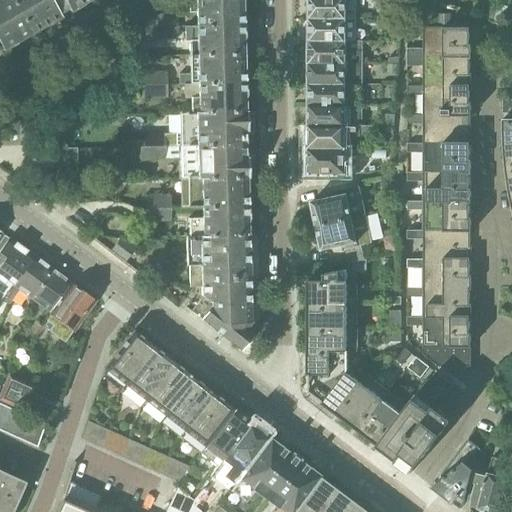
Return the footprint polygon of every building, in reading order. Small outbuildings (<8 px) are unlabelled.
[(0,0),(0,44),(4,51),(16,44),(15,43),(32,33),(12,0),(0,0)] [(12,0),(32,33),(48,24),(49,25),(71,12),(83,5),(82,4),(89,0),(12,0)] [(188,0),(188,13),(196,13),(197,26),(243,25),(242,0),(188,0)] [(309,0),(309,19),(356,19),(356,0),(309,0)] [(392,0),(391,11),(402,12),(405,1),(398,0),(392,0)] [(485,18),(493,21),(498,10),(490,7),(485,18)] [(451,15),(439,15),(439,28),(443,28),(451,28),(451,15)] [(164,18),(164,28),(176,28),(176,17),(164,18)] [(309,19),(309,42),(356,42),(356,41),(356,19),(309,19)] [(197,27),(185,27),(185,41),(189,41),(189,56),(244,54),(243,25),(197,26),(197,27)] [(176,28),(164,28),(164,38),(177,38),(176,28)] [(408,49),(408,58),(423,58),(472,58),(472,47),(477,47),(486,28),(480,28),(451,28),(443,28),(439,28),(423,28),(423,49),(408,49)] [(309,55),(308,64),(363,64),(363,41),(356,41),(356,42),(309,42),(309,55)] [(189,75),(178,75),(179,85),(184,85),(198,84),(244,83),(244,54),(189,56),(189,71),(189,75)] [(408,58),(408,66),(423,66),(423,86),(423,87),(472,87),(472,74),(470,74),(470,59),(472,59),(472,58),(423,58),(408,58)] [(363,64),(308,64),(308,85),(346,85),(362,85),(363,64)] [(397,74),(397,65),(388,65),(388,73),(397,74)] [(141,72),(141,85),(167,85),(167,71),(141,72)] [(511,98),(511,74),(509,73),(502,84),(507,97),(511,98)] [(198,84),(184,85),(184,99),(190,99),(190,113),(245,112),(244,83),(198,84)] [(167,98),(167,85),(141,85),(141,99),(167,98)] [(308,85),(308,105),(347,105),(363,105),(362,85),(346,85),(308,85)] [(408,87),(408,95),(423,95),(423,115),(472,115),(472,102),(470,102),(470,88),(472,88),(472,87),(423,87),(423,86),(408,87)] [(511,100),(503,96),(503,113),(511,113),(511,100)] [(308,121),(308,126),(363,126),(363,105),(347,105),(308,105),(308,121)] [(179,133),(165,133),(165,147),(177,147),(180,147),(196,146),(246,145),(245,112),(190,113),(179,113),(179,133)] [(395,126),(396,115),(386,115),(385,125),(395,126)] [(408,115),(408,124),(423,124),(423,144),(472,144),(472,131),(470,131),(470,117),(472,117),(472,115),(423,115),(408,115)] [(511,119),(503,119),(504,145),(511,144),(511,119)] [(50,126),(36,126),(37,142),(41,142),(50,142),(50,126)] [(308,126),(308,149),(345,149),(345,137),(346,137),(363,136),(363,132),(374,132),(374,126),(363,126),(308,126)] [(139,134),(139,147),(165,147),(165,133),(139,134)] [(408,144),(407,153),(408,153),(423,153),(423,173),(472,173),(472,160),(470,160),(470,146),(472,146),(472,144),(423,144),(408,144)] [(177,147),(165,147),(165,160),(178,160),(178,179),(187,179),(246,178),(246,145),(196,146),(180,147),(177,147)] [(165,147),(139,147),(140,161),(165,160),(165,147)] [(308,149),(308,175),(311,175),(331,175),(345,175),(345,172),(345,149),(308,149)] [(408,173),(407,173),(407,181),(407,182),(408,182),(423,182),(423,198),(423,202),(472,202),(472,189),(470,189),(470,174),(472,174),(472,173),(423,173),(408,173)] [(246,178),(187,179),(187,208),(202,208),(247,207),(246,178)] [(334,197),(311,202),(316,226),(359,217),(365,215),(363,202),(360,187),(333,192),(334,197)] [(145,195),(145,209),(170,209),(170,195),(145,195)] [(408,202),(407,210),(423,210),(423,231),(472,231),(472,218),(470,218),(470,203),(472,203),(472,202),(423,202),(408,202)] [(202,218),(188,219),(189,237),(247,236),(247,226),(247,207),(202,208),(202,218)] [(171,222),(170,209),(145,209),(146,223),(171,222)] [(359,217),(316,226),(321,250),(344,245),(345,250),(346,250),(349,263),(364,260),(361,246),(372,243),(369,229),(368,229),(365,215),(359,217)] [(423,231),(408,231),(408,239),(423,239),(423,260),(472,259),(472,247),(470,247),(470,232),(472,232),(472,231),(423,231)] [(247,236),(189,237),(186,237),(187,267),(190,267),(189,287),(201,287),(201,296),(202,297),(191,312),(239,349),(240,347),(241,348),(247,347),(251,341),(250,337),(249,336),(251,333),(245,329),(251,322),(249,321),(247,236)] [(0,297),(3,300),(4,300),(35,257),(9,238),(0,249),(0,297)] [(135,249),(120,238),(111,250),(125,262),(135,249)] [(35,257),(4,300),(9,304),(19,290),(31,299),(53,270),(35,257)] [(408,260),(408,268),(423,268),(423,288),(472,288),(472,275),(470,275),(470,261),(472,261),(472,259),(423,260),(408,260)] [(348,281),(348,269),(324,275),(324,281),(308,281),(308,305),(358,305),(358,281),(348,281)] [(53,270),(31,299),(49,312),(70,283),(53,270)] [(75,285),(49,321),(55,325),(51,331),(65,342),(95,301),(75,285)] [(472,288),(423,288),(408,288),(408,297),(423,297),(423,317),(472,317),(472,304),(470,304),(470,290),(472,290),(472,288)] [(388,305),(401,305),(402,305),(402,297),(388,297),(388,305)] [(358,305),(308,305),(308,328),(358,328),(358,305)] [(402,311),(388,311),(388,320),(402,320),(402,311)] [(408,326),(423,326),(424,347),(462,347),(462,367),(471,367),(471,347),(472,347),(472,333),(470,333),(470,319),(472,319),(472,317),(423,317),(408,317),(408,326)] [(388,320),(388,328),(402,328),(402,320),(388,320)] [(37,323),(31,331),(38,337),(44,328),(37,323)] [(358,328),(308,328),(308,351),(348,351),(348,352),(358,352),(358,328)] [(133,331),(104,369),(124,385),(154,347),(133,331)] [(402,334),(401,334),(388,334),(388,342),(402,342),(402,334)] [(154,347),(124,385),(144,400),(174,363),(154,347)] [(462,347),(424,347),(424,354),(439,367),(441,367),(462,367),(462,347)] [(411,353),(405,349),(397,360),(403,365),(411,353)] [(308,351),(308,374),(308,375),(310,375),(310,390),(311,391),(348,373),(348,352),(348,351),(308,351)] [(423,362),(416,357),(408,368),(415,373),(423,362)] [(421,378),(430,367),(423,362),(415,373),(421,378)] [(174,363),(144,400),(164,416),(194,378),(174,363)] [(348,373),(311,391),(311,393),(324,402),(322,404),(342,418),(366,386),(364,385),(348,373)] [(0,400),(24,412),(35,388),(9,376),(0,395),(0,400)] [(366,386),(342,418),(360,432),(384,400),(385,401),(391,393),(371,377),(364,385),(366,386)] [(194,378),(164,416),(184,431),(213,394),(194,378)] [(213,394),(184,431),(205,448),(234,410),(213,394)] [(452,420),(435,407),(417,394),(402,414),(403,415),(379,447),(398,461),(396,463),(409,473),(411,471),(413,472),(452,420)] [(384,400),(360,432),(379,447),(403,415),(402,414),(385,401),(384,400)] [(0,427),(9,409),(0,404),(0,427)] [(9,409),(0,427),(0,430),(11,435),(20,414),(9,409)] [(205,448),(200,454),(217,467),(251,423),(248,421),(248,418),(244,415),(241,415),(234,410),(205,448)] [(20,414),(11,435),(22,441),(32,419),(20,414)] [(45,425),(32,419),(22,441),(37,447),(45,425)] [(217,467),(211,476),(227,489),(268,436),(251,423),(217,467)] [(102,448),(110,431),(100,427),(92,444),(102,448)] [(122,457),(130,440),(120,436),(113,453),(122,457)] [(240,480),(231,492),(246,503),(255,490),(274,505),(269,511),(292,511),(319,478),(319,477),(298,461),(299,460),(291,454),(291,455),(270,440),(240,479),(240,480)] [(469,464),(472,461),(469,458),(481,450),(468,440),(441,476),(443,479),(432,488),(451,502),(451,503),(453,504),(454,503),(462,508),(464,505),(468,489),(474,468),(469,464)] [(142,466),(149,449),(140,445),(132,462),(142,466)] [(161,475),(169,458),(160,454),(152,471),(161,475)] [(490,466),(478,463),(472,461),(469,464),(474,468),(468,489),(472,490),(469,502),(472,503),(472,506),(479,507),(479,508),(480,508),(481,511),(497,511),(511,461),(493,457),(490,466)] [(56,511),(95,511),(102,496),(69,481),(76,462),(74,462),(62,500),(56,511)] [(178,482),(190,467),(180,463),(172,480),(178,482)] [(0,483),(0,511),(11,511),(25,482),(5,473),(0,483)] [(319,478),(292,511),(317,511),(335,490),(319,478)] [(197,504),(193,501),(177,489),(168,508),(176,511),(191,511),(195,507),(197,504)] [(317,511),(342,511),(351,502),(335,490),(317,511)] [(342,511),(364,511),(351,502),(342,511)]
